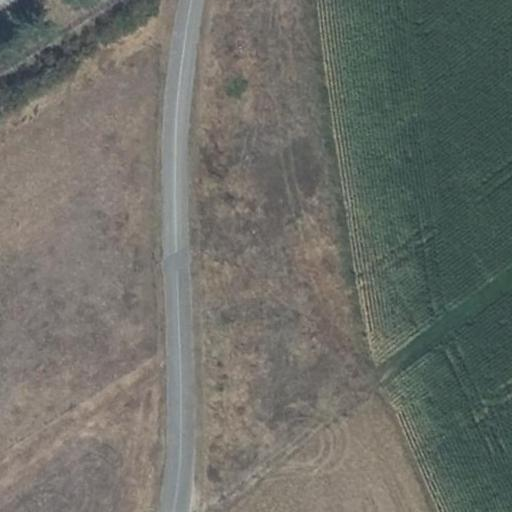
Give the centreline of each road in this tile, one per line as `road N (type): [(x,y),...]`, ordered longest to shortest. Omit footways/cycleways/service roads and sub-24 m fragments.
road 1 (unclassified): [(192,0),(177,97),(172,511)]
road 2 (unclassified): [(193,511),(511,278)]
